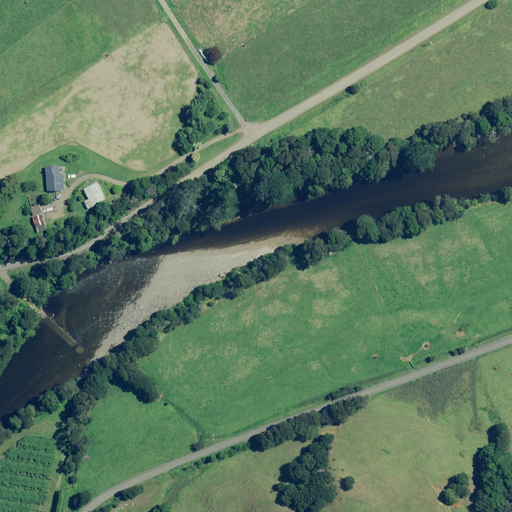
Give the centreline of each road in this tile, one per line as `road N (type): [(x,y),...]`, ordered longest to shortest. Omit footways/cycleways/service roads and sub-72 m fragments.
road 1 (tertiary): [(479,0),(93,242),(0,268)]
road 2 (unclassified): [(58,511),(98,487),(511,334)]
road 3 (unknown): [(254,136),(162,0)]
